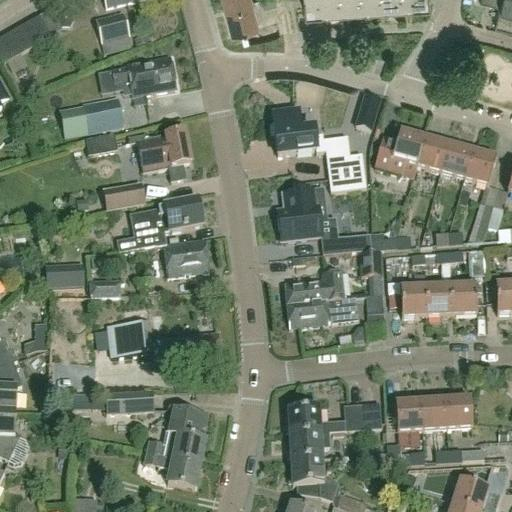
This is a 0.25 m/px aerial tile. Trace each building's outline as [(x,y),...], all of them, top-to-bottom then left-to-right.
[(155,0),(101,0),(105,13),(155,0)] [(288,13),(284,0),(273,0),(275,5),(278,16),(288,13)] [(323,14),(322,0),(301,0),(302,15),(323,14)] [(344,12),(343,0),(322,0),(323,14),(344,12)] [(365,11),(363,0),(343,0),(344,12),(365,11)] [(385,9),(384,0),(363,0),(365,11),(385,9)] [(406,8),(405,0),(384,0),(385,9),(406,8)] [(511,0),(479,0),(499,6),(494,26),(511,30),(511,0)] [(257,25),(251,1),(224,8),(230,32),(257,25)] [(53,12),(39,20),(46,31),(59,24),(53,12)] [(131,52),(124,22),(123,18),(95,25),(103,59),(131,52)] [(8,65),(50,41),(38,20),(0,41),(0,66),(2,69),(8,65)] [(176,95),(170,65),(170,62),(127,70),(128,73),(112,76),(115,89),(130,87),(133,102),(176,95)] [(365,100),(360,116),(375,120),(380,105),(365,100)] [(117,104),(82,111),(82,112),(58,116),(61,129),(64,144),(87,139),(122,132),(117,104)] [(315,155),(315,159),(327,157),(328,164),(349,162),(346,143),(322,146),(322,140),(314,141),(313,136),(301,137),(298,116),(271,120),(276,160),(315,155)] [(412,184),(416,172),(423,143),(399,136),(396,148),(382,144),(373,175),(401,183),(402,181),(412,184)] [(190,168),(184,137),(151,143),(145,140),(128,143),(129,149),(137,148),(142,177),(168,173),(170,188),(183,185),(183,184),(182,184),(179,170),(190,168)] [(116,156),(113,140),(85,145),(88,161),(116,156)] [(439,178),(447,149),(423,143),(416,172),(439,178)] [(463,185),(471,156),(447,149),(439,178),(463,185)] [(482,247),(493,212),(491,212),(497,194),(487,192),(495,163),(471,156),(463,185),(485,191),(467,248),(482,247)] [(361,160),(349,162),(328,164),(326,165),(330,198),(365,194),(361,160)] [(145,210),(142,193),(141,189),(102,195),(106,217),(145,210)] [(276,215),(280,247),(322,242),(320,226),(326,226),(322,194),(281,199),(281,200),(283,200),(284,214),(276,215)] [(460,196),(457,208),(465,210),(468,198),(460,196)] [(86,205),(76,207),(78,218),(88,216),(86,205)] [(165,251),(163,237),(201,231),(197,206),(158,212),(158,215),(130,220),(134,244),(117,246),(118,258),(154,252),(162,251),(165,251)] [(511,245),(511,234),(497,236),(498,247),(511,245)] [(462,249),(461,239),(448,240),(449,250),(462,249)] [(369,240),(353,242),(353,243),(354,258),(371,256),(369,240)] [(449,250),(448,240),(435,242),(436,251),(449,250)] [(409,254),(409,244),(396,245),(396,255),(409,254)] [(209,277),(203,245),(165,251),(162,251),(167,283),(209,277)] [(396,255),(396,245),(373,247),(374,256),(396,255)] [(380,282),(379,258),(359,259),(360,282),(380,282)] [(462,268),(461,258),(448,259),(449,269),(462,268)] [(449,269),(448,259),(436,260),(436,270),(449,269)] [(425,271),(424,261),(411,262),(411,272),(415,272),(417,293),(400,294),(401,323),(428,322),(426,292),(425,271)] [(82,269),(45,271),(47,294),(84,291),(82,269)] [(343,305),(340,278),(321,281),(322,285),(283,290),(286,312),(326,307),(343,305)] [(89,287),(89,290),(90,302),(91,302),(91,304),(119,302),(119,286),(89,287)] [(511,318),(511,288),(494,290),(495,319),(511,318)] [(475,320),(474,290),(449,291),(450,321),(475,320)] [(450,321),(449,291),(426,292),(428,322),(450,321)] [(384,324),(382,301),(366,302),(368,325),(384,324)] [(330,328),(330,329),(356,326),(353,304),(343,305),(326,307),(286,312),(288,334),(328,329),(330,328)] [(220,369),(216,339),(151,347),(149,327),(95,333),(99,367),(153,360),(154,364),(173,362),(175,374),(220,369)] [(9,355),(4,343),(0,344),(0,372),(13,368),(17,366),(12,354),(9,355)] [(46,348),(34,348),(34,358),(46,358),(46,348)] [(0,416),(15,417),(16,393),(21,391),(13,368),(0,372),(0,416)] [(163,396),(116,397),(117,419),(153,418),(153,402),(163,402),(163,396)] [(106,420),(117,419),(116,397),(105,398),(106,420)] [(471,434),(469,404),(444,405),(446,436),(471,434)] [(446,436),(444,405),(420,407),(422,437),(446,436)] [(422,437),(420,407),(395,409),(397,439),(422,437)] [(320,430),(319,414),(301,415),(301,410),(289,410),(289,416),(287,416),(289,442),(320,440),(329,440),(329,438),(345,437),(344,429),(320,430)] [(380,434),(379,410),(361,411),(363,435),(380,434)] [(363,435),(361,411),(343,412),(344,429),(345,437),(363,435)] [(201,445),(206,421),(173,414),(168,438),(168,439),(177,441),(177,440),(201,445)] [(22,467),(28,453),(25,446),(14,441),(15,417),(0,416),(0,462),(15,470),(22,467)] [(506,435),(498,436),(498,446),(507,445),(506,435)] [(204,445),(201,445),(177,440),(177,441),(168,439),(168,438),(164,438),(161,451),(148,448),(146,460),(159,462),(171,464),(171,465),(199,471),(204,445)] [(321,454),(329,453),(329,440),(320,440),(289,442),(290,467),(322,465),(321,454)] [(401,475),(399,451),(387,452),(388,476),(401,475)] [(436,468),(449,468),(448,457),(435,458),(436,468)] [(461,467),(461,457),(448,457),(449,468),(461,467)] [(424,469),(423,459),(410,460),(411,470),(424,469)] [(194,495),(199,471),(171,465),(171,464),(159,462),(146,460),(144,469),(169,475),(166,489),(194,495)] [(290,467),(292,491),(318,489),(318,503),(318,504),(335,508),(333,511),(365,511),(366,509),(335,498),(338,491),(323,480),(322,465),(290,467)] [(455,474),(445,475),(445,487),(450,487),(455,483),(455,474)] [(405,480),(401,492),(410,495),(414,483),(405,480)] [(462,511),(481,511),(487,493),(459,484),(451,508),(462,511)] [(406,508),(410,495),(401,492),(397,505),(406,508)]
